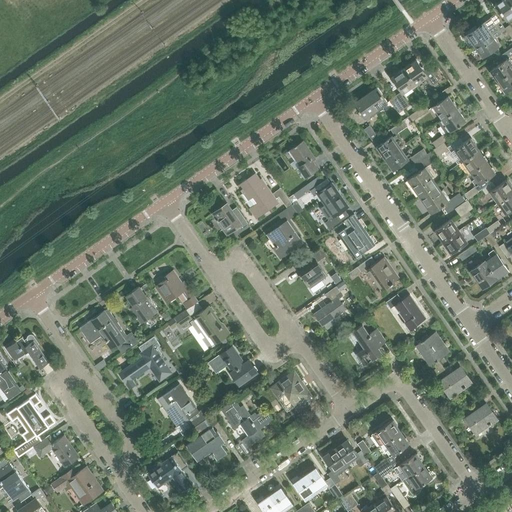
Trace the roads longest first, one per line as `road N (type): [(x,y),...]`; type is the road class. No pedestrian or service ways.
road 1 (residential): [(471,323),(313,98)]
road 2 (residential): [(477,490),(396,383),(349,411)]
road 3 (residential): [(164,201),(313,98)]
road 4 (track): [(145,0),(0,101)]
road 5 (residential): [(205,511),(349,411)]
road 6 (residential): [(32,293),(164,201)]
road 7 (residential): [(313,98),(428,17)]
road 8 (residential): [(509,132),(428,17)]
road 9 (residential): [(110,464),(135,447),(83,370)]
road 10 (residential): [(110,464),(59,387),(83,370)]
road 11 (residential): [(292,333),(272,347),(261,342),(214,272)]
